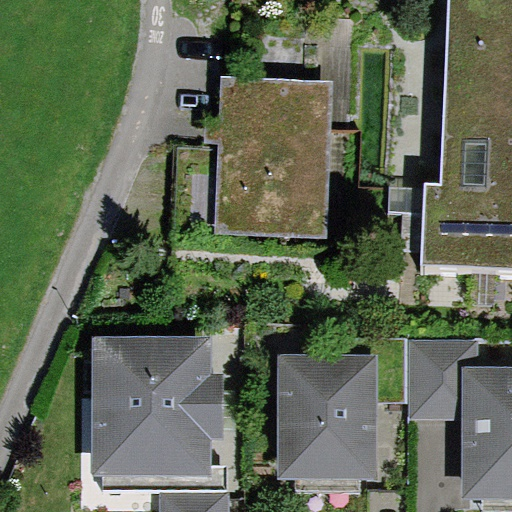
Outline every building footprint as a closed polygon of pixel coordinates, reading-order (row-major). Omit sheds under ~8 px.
[(423,272),(511,275),(511,2),(452,1),(445,191),(426,190),(423,272)] [(332,85),(224,81),(221,151),(183,150),(179,233),(326,238),(332,85)] [(207,338),(95,338),(95,471),(105,470),(105,491),(162,491),(229,490),(229,466),(210,466),(210,437),(227,437),(227,373),(207,374),(207,338)] [(406,338),(349,339),(349,357),(377,357),(377,404),(407,404),(406,338)] [(466,368),(480,368),(480,343),(411,343),(411,417),(466,417),(466,368)] [(377,404),(377,357),(349,357),(283,357),(282,478),(376,479),(377,404)] [(511,497),(511,368),(480,368),(466,368),(466,417),(464,497),(511,497)] [(229,511),(229,490),(162,491),(161,511),(229,511)]
